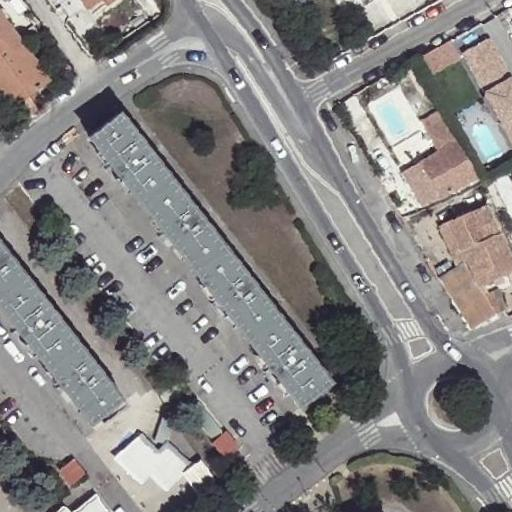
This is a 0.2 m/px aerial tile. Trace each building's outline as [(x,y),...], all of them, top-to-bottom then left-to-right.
[(80,0),(89,12),(104,0),(80,0)] [(300,8),(312,29),(322,24),(311,2),(300,8)] [(0,100),(5,108),(44,80),(0,17),(0,100)] [(511,77),(488,36),(462,51),(488,95),(502,120),(511,137),(511,77)] [(461,57),(452,38),(421,54),(432,73),(461,57)] [(502,120),(488,95),(484,97),(498,122),(502,120)] [(116,108),(85,134),(107,163),(115,173),(161,230),(170,242),(214,297),(223,310),(268,367),(277,379),(299,406),(329,380),(116,108)] [(436,151),(454,140),(442,116),(424,127),(436,151)] [(417,160),(437,196),(474,176),(454,140),(436,151),(417,160)] [(426,202),(437,196),(417,160),(407,166),(426,202)] [(511,171),(492,180),(503,208),(511,204),(511,171)] [(485,204),(470,209),(482,238),(496,232),(485,204)] [(470,209),(445,220),(458,252),(461,251),(464,257),(475,285),(479,284),(511,270),(496,232),(482,238),(470,209)] [(445,220),(437,223),(452,262),(464,257),(461,251),(458,252),(445,220)] [(93,418),(95,416),(122,397),(43,294),(40,292),(0,239),(0,309),(12,325),(24,339),(56,382),(67,395),(89,422),(93,418)] [(483,293),(479,284),(475,285),(473,286),(460,263),(436,276),(464,326),(488,313),(502,307),(494,289),(483,293)] [(142,437),(124,455),(144,474),(153,466),(170,481),(182,468),(198,489),(214,476),(200,457),(190,465),(168,445),(160,454),(142,437)] [(103,511),(98,501),(79,511),(66,511),(64,508),(58,511),(103,511)]
